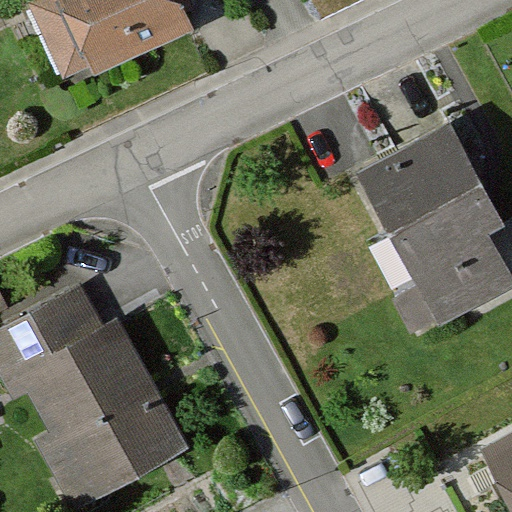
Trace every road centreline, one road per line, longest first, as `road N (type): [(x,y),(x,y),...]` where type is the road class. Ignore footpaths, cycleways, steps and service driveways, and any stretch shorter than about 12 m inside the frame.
road 1 (residential): [(333,511),(135,151)]
road 2 (residential): [(135,151),(461,0)]
road 3 (residential): [(0,218),(135,151)]
